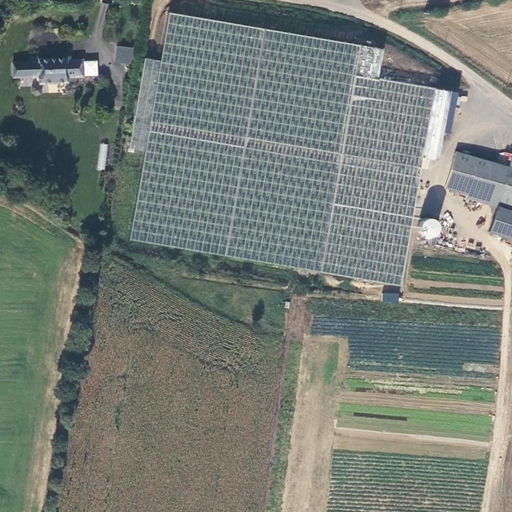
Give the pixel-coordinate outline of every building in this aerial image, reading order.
[(126,239),(395,292),(434,94),(377,83),(383,55),(170,13),(161,61),(145,58),(127,148),(143,151),(126,239)] [(132,65),(133,47),(116,46),(114,63),(132,65)] [(63,57),(37,58),(37,62),(27,63),(13,64),(14,81),(28,81),(38,80),(38,84),(65,83),(65,79),(82,78),(81,59),(64,60),(63,57)] [(103,170),(108,145),(101,143),(96,169),(103,170)] [(511,154),(510,154),(506,167),(453,151),(443,187),(479,197),(478,201),(495,206),(511,211),(511,154)] [(511,211),(495,206),(488,231),(511,238),(511,211)] [(437,237),(440,221),(426,219),(423,234),(437,237)] [(382,301),(397,303),(398,294),(383,292),(382,301)]
